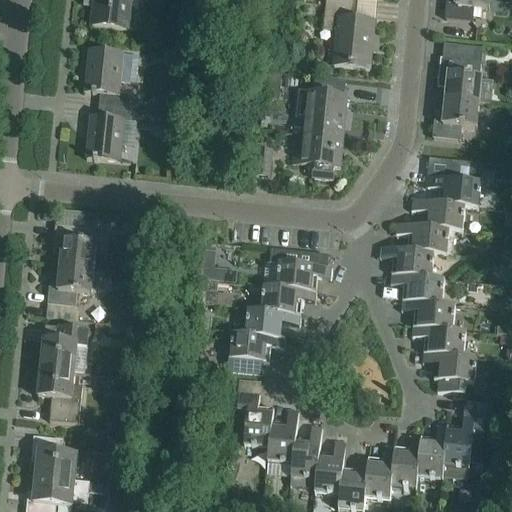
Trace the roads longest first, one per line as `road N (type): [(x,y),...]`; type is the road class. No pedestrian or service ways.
road 1 (residential): [(1,188),(351,224)]
road 2 (residential): [(359,319),(392,347),(407,380),(408,419),(393,429),(356,435),(319,424),(306,411),(299,375),(308,351),(330,334)]
road 3 (residential): [(351,224),(405,141),(419,0)]
road 4 (residential): [(1,188),(21,0)]
